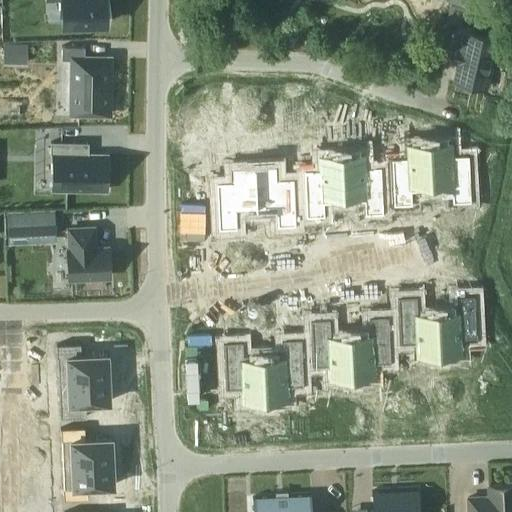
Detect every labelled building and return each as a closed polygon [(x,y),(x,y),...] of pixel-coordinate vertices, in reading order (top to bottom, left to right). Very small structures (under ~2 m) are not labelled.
[(60,0),(61,23),(106,22),(105,0),(60,0)] [(502,17),(506,6),(495,2),(491,13),(502,17)] [(458,23),(462,6),(449,3),(445,20),(458,23)] [(451,61),(457,63),(454,80),(485,87),(495,40),(464,32),(460,50),(454,48),(451,61)] [(4,42),(3,60),(27,61),(27,42),(4,42)] [(108,90),(108,77),(107,77),(108,58),(84,58),(84,54),(84,46),(61,45),(61,58),(68,58),(73,59),(72,111),(107,112),(107,90),(108,90)] [(50,141),(50,154),(52,154),(51,188),(106,189),(106,154),(75,154),(75,142),(50,141)] [(448,143),(428,144),(430,184),(450,184),(451,202),(469,201),(467,155),(449,156),(448,143)] [(408,158),(390,159),(392,205),(410,204),(409,185),(430,184),(428,144),(408,145),(408,158)] [(361,155),(340,156),(342,197),(362,196),(363,214),(381,213),(379,167),(361,168),(361,155)] [(320,170),(302,171),(304,217),(323,216),(322,198),(342,197),(340,156),(320,157),(320,170)] [(273,167),(253,168),(255,209),(275,208),(276,226),(294,225),(292,179),(274,180),(273,167)] [(233,182),(215,183),(217,229),(235,228),(234,210),(255,209),(253,168),(232,169),(233,182)] [(53,212),(7,214),(8,240),(33,239),(33,233),(54,232),(53,212)] [(69,249),(67,249),(68,277),(109,275),(108,247),(94,248),(93,227),(68,228),(69,249)] [(340,244),(323,245),(323,257),(341,256),(340,244)] [(327,278),(327,264),(307,265),(307,279),(327,278)] [(299,289),(282,289),(283,306),(299,305),(299,289)] [(236,292),(220,292),(220,308),(236,308),(236,292)] [(456,313),(436,314),(437,355),(458,354),(457,340),(475,340),(473,294),(455,295),(456,313)] [(414,297),(396,298),(398,343),(416,342),(417,355),(437,355),(436,314),(415,315),(414,297)] [(369,336),(349,337),(351,377),(371,376),(371,363),(389,362),(387,317),(368,317),(369,336)] [(328,319),(309,320),(312,366),(330,365),(330,378),(351,377),(349,337),(329,338),(328,319)] [(282,358),(262,359),(264,400),(284,399),(284,386),(302,385),(300,339),(282,340),(282,358)] [(241,342),(223,343),(225,388),(243,388),(244,401),(264,400),(262,359),(242,360),(241,342)] [(80,344),(56,345),(58,380),(68,380),(108,378),(107,354),(80,356),(80,344)] [(108,378),(68,380),(70,415),(83,415),(83,403),(109,401),(108,378)] [(13,410),(14,420),(26,419),(25,409),(13,410)] [(12,426),(13,438),(24,437),(24,425),(12,426)] [(84,428),(70,428),(72,464),(112,462),(110,438),(84,440),(84,428)] [(112,462),(72,464),(74,499),(87,499),(86,487),(113,485),(112,462)] [(482,499),(482,497),(468,498),(469,511),(511,511),(511,484),(489,485),(489,499),(482,499)] [(418,511),(417,488),(418,488),(418,487),(371,490),(371,491),(372,490),(373,511),(418,511)] [(307,511),(307,495),(310,495),(310,493),(307,493),(255,496),(252,496),(252,498),(255,497),(255,511),(307,511)]
